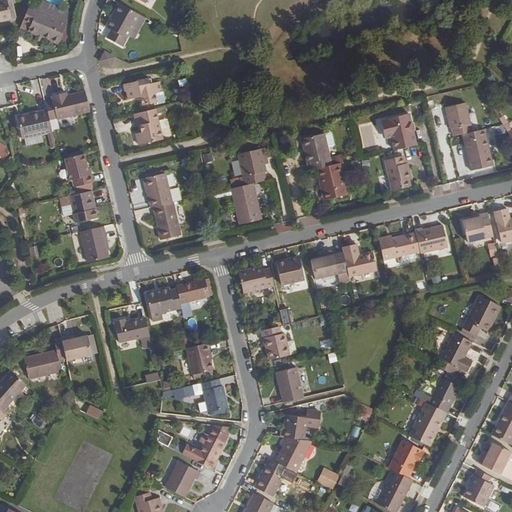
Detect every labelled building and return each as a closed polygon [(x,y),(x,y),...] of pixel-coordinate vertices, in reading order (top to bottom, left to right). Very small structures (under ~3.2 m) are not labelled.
[(7,0),(0,2),(0,21),(12,19),(7,0)] [(39,5),(37,10),(67,23),(71,12),(42,0),(40,5),(39,5)] [(119,4),(111,19),(111,20),(113,21),(122,5),(119,4)] [(110,36),(126,45),(142,16),(122,5),(113,21),(111,20),(109,24),(115,28),(110,36)] [(29,30),(29,32),(39,36),(43,38),(59,45),(68,24),(67,23),(37,10),(30,7),(22,27),(29,30)] [(176,35),(182,27),(174,21),(168,29),(176,35)] [(71,25),(68,24),(59,45),(62,46),(63,43),(65,44),(71,29),(69,28),(71,25)] [(99,61),(112,68),(117,58),(105,51),(99,61)] [(151,85),(149,80),(124,85),(125,93),(127,92),(129,100),(141,98),(143,107),(154,104),(158,103),(156,97),(164,96),(167,95),(164,82),(151,85)] [(54,102),(46,104),(47,109),(50,122),(90,113),(85,91),(69,95),(65,96),(64,94),(52,97),(54,102)] [(154,104),(155,105),(166,103),(164,96),(156,97),(158,103),(154,104)] [(470,124),(466,104),(446,108),(451,129),(452,129),(454,137),(462,135),(472,133),(470,124)] [(19,122),(23,140),(24,140),(42,135),(48,134),(53,133),(50,122),(47,109),(29,114),(30,119),(19,122)] [(140,145),(164,140),(157,109),(135,114),(138,126),(141,125),(143,133),(137,135),(140,145)] [(386,139),(391,138),(395,151),(417,146),(413,132),(412,124),(409,115),(382,121),(386,139)] [(507,123),(508,123),(504,115),(499,118),(503,126),(507,123)] [(508,134),(511,131),(511,130),(507,123),(503,126),(508,134)] [(470,171),(493,166),(484,130),(472,133),(462,135),(470,171)] [(308,163),(311,162),(312,171),(317,170),(332,166),(328,149),(333,147),(335,145),(332,134),(330,133),(325,134),(324,134),(303,139),(308,163)] [(42,135),(24,140),(26,147),(44,143),(42,135)] [(262,149),(238,155),(246,186),(254,184),(267,181),(265,173),(268,172),(262,149)] [(75,187),(95,183),(94,176),(91,176),(89,169),(87,155),(65,159),(71,181),(73,180),(75,187)] [(409,179),(412,179),(410,169),(407,169),(406,164),(404,156),(385,161),(392,191),(411,187),(409,179)] [(342,157),(335,158),(337,165),(341,164),(344,164),(342,157)] [(319,180),(322,179),(327,200),(348,195),(341,164),(337,165),(332,166),(317,170),(319,180)] [(146,176),(143,177),(150,209),(153,208),(171,204),(168,192),(163,172),(146,176)] [(230,180),(232,190),(242,187),(240,178),(230,180)] [(322,179),(319,180),(324,200),(327,200),(322,179)] [(95,183),(75,187),(76,195),(91,191),(96,190),(95,183)] [(207,184),(196,187),(199,197),(210,195),(207,184)] [(233,195),(240,225),(258,220),(256,207),(259,206),(254,184),(246,186),(242,187),(232,190),(233,195)] [(174,203),(181,202),(178,190),(168,192),(171,204),(174,203)] [(232,190),(210,195),(213,209),(220,207),(218,198),(233,195),(232,190)] [(97,218),(91,191),(76,195),(70,196),(76,223),(97,218)] [(154,215),(156,215),(159,229),(157,229),(160,240),(181,235),(174,203),(171,204),(153,208),(154,215)] [(511,218),(510,219),(507,209),(495,212),(502,243),(511,240),(511,218)] [(464,221),(468,242),(495,236),(489,212),(481,215),(481,217),(472,219),(464,221)] [(416,230),(417,233),(421,252),(421,253),(448,247),(443,226),(424,230),(424,229),(416,230)] [(88,263),(109,258),(107,250),(106,245),(108,245),(104,227),(81,232),(88,263)] [(392,236),(379,238),(384,260),(421,252),(417,233),(393,238),(392,236)] [(497,254),(495,243),(487,244),(490,256),(497,254)] [(358,244),(343,248),(348,271),(349,277),(378,270),(374,252),(361,255),(358,244)] [(311,260),(316,278),(337,273),(348,271),(343,248),(332,250),(333,255),(322,258),(311,260)] [(286,259),(286,261),(277,262),(282,285),(305,279),(299,257),(286,259)] [(240,272),(245,293),(275,286),(271,269),(264,270),(263,266),(240,272)] [(348,271),(337,273),(339,285),(351,282),(349,277),(348,271)] [(177,286),(178,289),(181,304),(189,302),(209,297),(205,279),(177,286)] [(163,319),(162,313),(183,308),(181,304),(178,289),(167,292),(166,289),(146,294),(153,321),(163,319)] [(501,306),(480,296),(463,328),(477,335),(481,328),(485,330),(491,318),(494,320),(501,306)] [(192,317),(189,302),(181,304),(183,308),(185,319),(192,317)] [(289,309),(280,310),(282,319),(284,325),(292,323),(289,309)] [(326,316),(320,318),(322,326),(328,325),(326,316)] [(114,322),(119,342),(140,338),(143,349),(153,347),(150,335),(146,318),(127,322),(126,319),(114,322)] [(494,320),(491,318),(485,330),(488,332),(494,320)] [(280,326),(284,325),(282,319),(274,321),(274,327),(280,326)] [(263,338),(266,337),(268,345),(271,359),(290,355),(287,342),(285,333),(282,334),(280,326),(274,327),(261,330),(263,338)] [(320,326),(312,332),(317,339),(325,333),(320,326)] [(463,328),(461,331),(476,338),(477,335),(463,328)] [(474,361),(465,356),(473,342),(455,333),(442,359),(468,372),(474,361)] [(61,337),(62,338),(67,359),(67,361),(97,353),(95,343),(90,344),(88,335),(71,339),(69,335),(61,337)] [(62,371),(59,361),(67,359),(62,338),(54,339),(57,350),(24,358),(29,379),(62,371)] [(324,349),(332,347),(331,339),(323,341),(324,349)] [(294,340),(287,342),(290,355),(297,353),(294,340)] [(211,356),(212,355),(209,342),(192,346),(187,347),(193,375),(214,370),(211,356)] [(414,356),(406,353),(403,360),(410,364),(414,356)] [(297,368),(277,372),(284,402),(304,397),(297,368)] [(214,370),(193,375),(195,380),(215,375),(214,370)] [(27,385),(12,371),(0,383),(0,410),(2,412),(6,407),(27,385)] [(224,386),(221,386),(219,378),(202,382),(210,413),(211,412),(227,409),(229,408),(224,386)] [(460,387),(442,378),(429,403),(448,413),(460,387)] [(163,392),(171,390),(168,380),(161,382),(163,392)] [(192,385),(174,389),(176,399),(195,394),(192,385)] [(425,401),(429,403),(432,397),(423,393),(422,395),(416,392),(414,396),(420,399),(425,401)] [(422,407),(425,401),(420,399),(413,395),(410,401),(422,407)] [(429,403),(426,402),(409,435),(430,446),(447,412),(429,403)] [(511,402),(510,402),(492,435),(511,444),(511,442),(511,402)] [(363,404),(357,416),(367,422),(373,410),(363,404)] [(98,420),(102,411),(89,405),(85,414),(98,420)] [(211,412),(213,417),(228,414),(227,409),(211,412)] [(288,415),(285,437),(288,437),(305,440),(307,425),(319,427),(321,412),(308,410),(307,418),(302,417),(303,412),(289,411),(289,416),(288,415)] [(210,435),(208,435),(195,460),(213,469),(217,462),(215,462),(225,443),(223,442),(230,427),(215,425),(210,435)] [(179,444),(164,437),(162,443),(176,450),(179,444)] [(288,437),(283,447),(287,450),(280,464),(288,468),(297,472),(313,441),(305,440),(288,437)] [(425,452),(403,441),(389,467),(395,470),(409,477),(416,463),(418,460),(420,461),(425,452)] [(511,452),(494,443),(490,450),(486,457),(482,455),(478,463),(501,474),(511,452)] [(287,450),(283,447),(275,462),(280,464),(287,450)] [(490,450),(486,447),(482,455),(486,457),(490,450)] [(255,487),(274,496),(288,468),(280,464),(275,462),(270,459),(255,487)] [(201,472),(179,461),(166,488),(185,497),(194,479),(196,480),(201,472)] [(347,465),(343,473),(337,483),(348,489),(354,476),(348,473),(351,467),(347,465)] [(338,476),(324,468),(317,481),(332,489),(338,476)] [(467,488),(469,489),(467,493),(465,497),(484,507),(495,485),(488,482),(492,476),(478,469),(475,475),(473,475),(467,488)] [(409,477),(395,470),(378,504),(394,511),(397,511),(402,504),(399,502),(407,486),(410,488),(414,480),(409,477)] [(410,488),(407,486),(399,502),(402,504),(410,488)] [(149,493),(135,497),(139,511),(163,511),(160,498),(152,500),(149,493)] [(245,511),(270,511),(275,504),(255,494),(245,511)]
